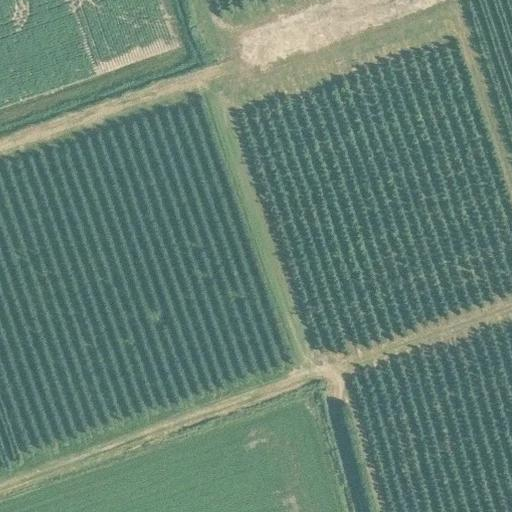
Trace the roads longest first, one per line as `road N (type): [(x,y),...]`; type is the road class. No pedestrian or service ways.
road 1 (track): [(0,482),(511,310)]
road 2 (track): [(325,373),(363,511)]
